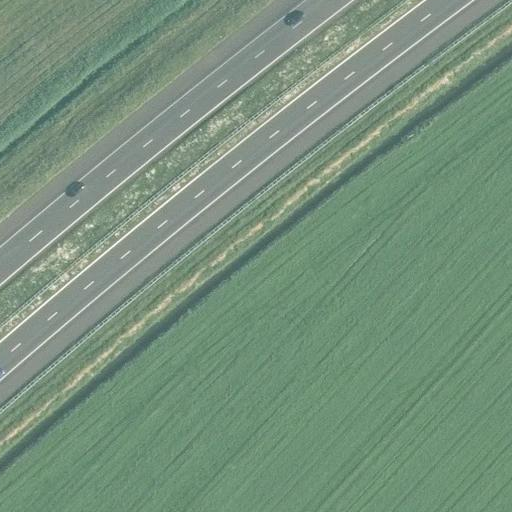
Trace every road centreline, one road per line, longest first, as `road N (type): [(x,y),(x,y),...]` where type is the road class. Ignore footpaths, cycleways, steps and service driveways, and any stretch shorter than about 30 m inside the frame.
road 1 (motorway): [(0,361),(449,0)]
road 2 (motorway): [(308,0),(0,249)]
